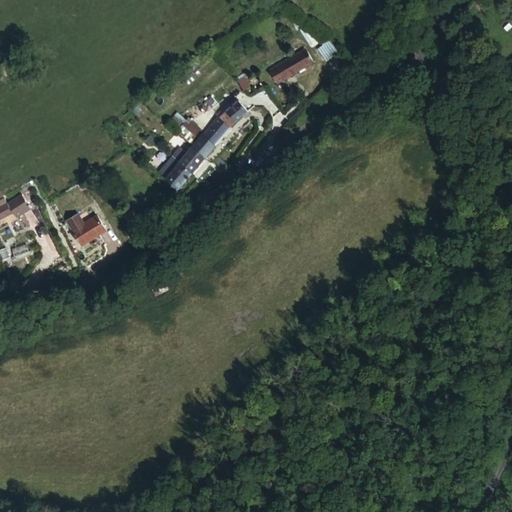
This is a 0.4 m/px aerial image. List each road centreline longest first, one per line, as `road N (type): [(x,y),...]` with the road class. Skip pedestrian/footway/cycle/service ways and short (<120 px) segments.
road 1 (unclassified): [(404,58),(143,266),(0,311)]
road 2 (unclassified): [(404,58),(477,100),(511,132)]
